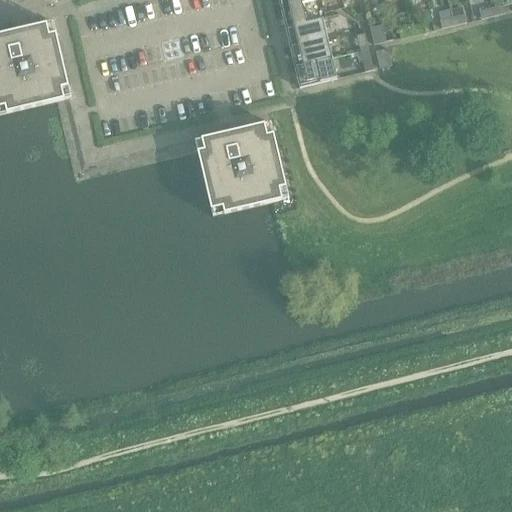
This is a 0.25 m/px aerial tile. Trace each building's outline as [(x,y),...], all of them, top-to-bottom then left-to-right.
[(277,0),(285,29),(306,24),(306,23),(302,5),(321,1),(320,0),(277,0)] [(503,7),(491,9),(493,18),(505,15),(503,7)] [(491,9),(479,12),(481,21),(493,18),(491,9)] [(366,14),(355,17),(363,23),(368,21),(366,14)] [(464,16),(452,19),(454,27),(466,24),(464,16)] [(306,24),(285,29),(290,49),(328,40),(323,19),(306,23),(306,24)] [(452,19),(439,22),(441,30),(454,27),(452,19)] [(0,116),(71,99),(53,23),(0,35),(0,116)] [(411,28),(413,37),(425,34),(423,26),(411,28)] [(382,27),(370,29),(372,38),(384,35),(382,27)] [(411,28),(399,31),(401,40),(413,37),(411,28)] [(365,35),(356,37),(359,49),(368,47),(365,35)] [(384,35),(372,38),(374,46),(386,43),(384,35)] [(328,40),(290,49),(294,69),(332,60),(328,40)] [(368,47),(359,49),(362,61),(370,59),(368,47)] [(388,50),(375,53),(377,62),(390,59),(388,50)] [(370,59),(362,61),(365,73),(373,71),(370,59)] [(390,59),(377,62),(379,70),(392,67),(390,59)] [(332,60),(294,69),(299,90),(337,80),(332,60)] [(271,124),(194,142),(198,156),(214,218),(289,200),(271,124)]
